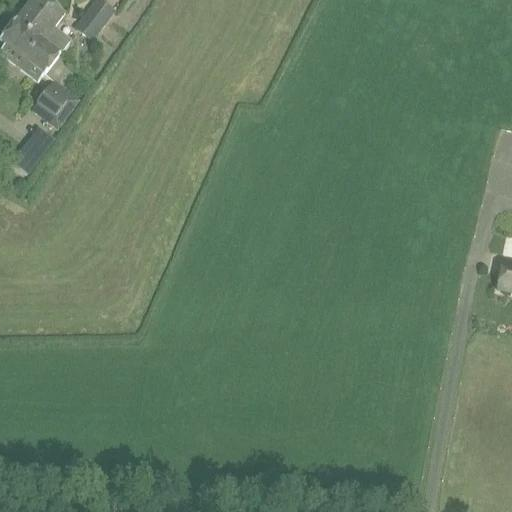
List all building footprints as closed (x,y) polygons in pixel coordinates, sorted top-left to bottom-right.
[(43,0),(35,0),(17,24),(43,45),(59,58),(71,42),(54,29),(64,16),(43,0)] [(98,0),(97,0),(73,31),(91,45),(116,13),(98,0)] [(40,86),(61,59),(59,58),(43,45),(17,24),(1,45),(6,49),(1,56),(40,86)] [(495,29),(489,64),(503,66),(508,31),(495,29)] [(74,100),(75,98),(55,83),(32,114),(57,134),(80,104),(74,100)] [(511,264),(504,263),(496,292),(511,295),(511,264)]
